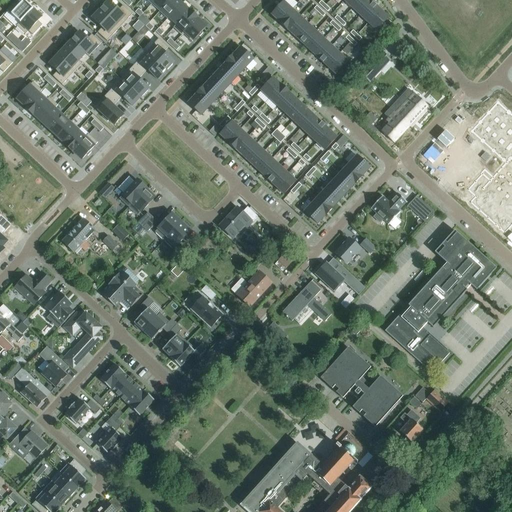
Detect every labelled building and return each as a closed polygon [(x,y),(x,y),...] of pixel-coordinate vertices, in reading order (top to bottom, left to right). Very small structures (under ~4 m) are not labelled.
[(155,0),(152,4),(159,12),(170,0),(155,0)] [(177,0),(170,0),(159,12),(168,19),(169,18),(169,17),(182,4),(177,0)] [(352,8),(359,0),(345,0),(344,1),(352,8)] [(360,16),(372,3),(369,0),(359,0),(352,8),(360,16)] [(16,1),(7,11),(20,23),(33,9),(33,10),(33,9),(24,1),(20,5),(16,1)] [(109,1),(101,10),(120,28),(132,14),(123,5),(119,10),(109,1)] [(280,23),(292,9),(284,2),(272,15),(280,23)] [(368,23),(380,10),(372,3),(360,16),(368,23)] [(182,4),(169,17),(169,18),(176,24),(177,25),(190,11),(189,11),(182,4)] [(20,23),(16,26),(25,35),(29,31),(33,35),(42,25),(38,21),(41,18),(33,10),(33,9),(20,23)] [(138,9),(135,12),(140,17),(142,15),(143,13),(138,9)] [(288,30),(300,17),(292,9),(280,23),(288,30)] [(94,17),(92,19),(102,28),(98,33),(107,41),(120,28),(101,10),(99,11),(98,10),(93,16),(94,17)] [(176,24),(173,28),(182,36),(183,34),(197,19),(198,19),(190,10),(189,11),(190,11),(177,25),(176,24)] [(388,18),(380,10),(368,23),(376,31),(388,18)] [(140,17),(138,19),(139,21),(145,26),(146,27),(149,23),(150,22),(142,15),(140,17)] [(296,37),(308,24),(300,17),(288,30),(296,37)] [(197,19),(183,34),(192,42),(198,35),(199,37),(203,33),(202,32),(206,27),(198,19),(197,19)] [(149,23),(146,27),(149,30),(150,31),(154,27),(149,23)] [(303,45),(316,32),(308,24),(296,37),(303,45)] [(144,35),(149,30),(146,27),(145,26),(140,31),(144,35)] [(159,28),(156,32),(160,36),(164,32),(159,28)] [(80,32),(72,40),(86,53),(85,53),(89,57),(101,43),(92,34),(87,39),(80,32)] [(311,52),(324,39),(316,32),(303,45),(311,52)] [(26,38),(17,47),(23,52),(31,43),(26,38)] [(170,38),(167,42),(171,46),(175,43),(170,38)] [(159,39),(146,52),(165,70),(167,69),(167,70),(173,64),(172,63),(174,62),(164,52),(168,48),(159,39)] [(319,59),(331,46),(324,39),(311,52),(319,59)] [(72,40),(65,48),(78,61),(79,61),(85,53),(86,53),(72,40)] [(175,43),(171,46),(176,51),(180,47),(175,43)] [(327,67),(339,54),(331,46),(319,59),(327,67)] [(253,59),(240,47),(233,56),(246,68),(253,59)] [(65,48),(57,56),(74,72),(82,64),(79,61),(78,61),(65,48)] [(111,50),(106,55),(112,61),(117,55),(111,50)] [(0,68),(4,72),(13,63),(0,51),(0,68)] [(146,52),(133,66),(143,75),(147,70),(157,79),(165,70),(146,52)] [(391,60),(382,52),(375,60),(366,69),(375,77),(381,71),(391,60)] [(348,61),(339,54),(327,67),(335,74),(348,61)] [(57,56),(50,64),(57,71),(53,76),(62,85),(74,72),(57,56)] [(246,68),(233,56),(225,63),(238,76),(246,68)] [(238,76),(225,63),(218,71),(231,83),(238,76)] [(100,66),(95,71),(99,74),(103,70),(100,66)] [(133,66),(121,79),(140,97),(141,96),(142,97),(148,91),(147,90),(148,88),(139,79),(143,75),(133,66)] [(89,71),(85,76),(89,80),(93,75),(89,71)] [(231,83),(218,71),(211,79),(224,91),(231,83)] [(47,75),(43,79),(48,83),(52,79),(47,75)] [(269,99),(281,86),(273,78),(261,91),(269,99)] [(52,79),(48,83),(53,88),(56,84),(52,79)] [(121,79),(108,93),(118,101),(122,97),(132,106),(140,97),(121,79)] [(224,91),(211,79),(203,87),(216,99),(224,91)] [(33,82),(17,99),(25,107),(26,107),(40,92),(42,90),(33,82)] [(277,106),(289,93),(281,86),(269,99),(277,106)] [(216,99),(203,87),(196,95),(209,107),(216,99)] [(411,128),(429,108),(408,89),(390,109),(395,114),(409,126),(411,128)] [(63,90),(59,93),(64,98),(67,94),(63,90)] [(25,107),(34,115),(48,99),(47,99),(40,92),(26,107),(25,107)] [(108,93),(95,107),(104,115),(102,117),(107,122),(109,120),(114,125),(123,115),(114,106),(118,101),(108,93)] [(285,113),(297,100),(289,93),(277,106),(285,113)] [(67,94),(64,98),(69,102),(72,99),(67,94)] [(209,107),(196,95),(188,103),(201,115),(209,107)] [(48,99),(34,115),(41,122),(54,108),(54,109),(58,105),(49,97),(47,99),(48,99)] [(88,99),(83,104),(85,107),(87,108),(92,102),(88,99)] [(293,121),(305,108),(297,100),(285,113),(293,121)] [(81,102),(77,106),(82,110),(85,107),(83,104),(81,102)] [(485,170),(468,190),(475,197),(470,202),(505,234),(511,225),(511,114),(498,102),(471,131),(506,163),(493,177),(485,170)] [(85,107),(82,110),(87,115),(90,111),(87,108),(85,107)] [(54,108),(41,122),(49,129),(62,116),(54,109),(54,108)] [(301,128),(313,115),(305,108),(293,121),(301,128)] [(370,112),(361,122),(368,129),(372,125),(377,119),(370,112)] [(393,143),(409,126),(395,114),(390,120),(389,118),(386,121),(389,124),(382,132),(393,143)] [(309,135),(321,122),(313,115),(301,128),(309,135)] [(62,116),(49,129),(57,137),(70,123),(62,116)] [(94,119),(91,123),(96,127),(99,124),(94,119)] [(70,123),(57,137),(65,144),(78,131),(80,129),(71,121),(70,123)] [(228,143),(240,129),(232,122),(220,135),(228,143)] [(316,143),(329,130),(321,122),(309,135),(316,143)] [(99,124),(96,127),(100,132),(104,128),(99,124)] [(236,150),(248,137),(240,129),(228,143),(236,150)] [(337,137),(329,130),(316,143),(325,151),(337,137)] [(65,144),(64,144),(73,152),(73,151),(86,138),(85,138),(78,131),(65,144)] [(86,138),(73,151),(73,152),(82,160),(86,155),(88,156),(91,152),(90,151),(98,143),(89,134),(85,138),(86,138)] [(244,157),(256,144),(248,137),(236,150),(244,157)] [(252,165),(264,152),(256,144),(244,157),(252,165)] [(260,172),(272,159),(264,152),(252,165),(260,172)] [(357,156),(349,164),(362,176),(370,168),(357,156)] [(268,179),(280,166),(272,159),(260,172),(268,179)] [(362,176),(349,164),(342,172),(355,184),(362,176)] [(275,187),(288,174),(280,166),(268,179),(275,187)] [(355,184),(342,172),(334,180),(347,192),(355,184)] [(296,181),(288,174),(275,187),(284,194),(296,181)] [(128,207),(146,189),(137,180),(119,199),(128,207)] [(347,192),(334,180),(327,188),(340,200),(347,192)] [(100,193),(105,198),(114,189),(109,184),(100,193)] [(340,200),(327,188),(319,196),(332,208),(340,200)] [(146,189),(128,207),(138,216),(155,198),(146,189)] [(396,194),(388,202),(383,197),(383,196),(371,209),(371,210),(372,209),(377,214),(374,217),(380,223),(383,220),(388,224),(388,225),(400,212),(399,212),(398,211),(406,203),(407,202),(397,193),(396,193),(396,194)] [(332,208),(319,196),(312,204),(325,216),(332,208)] [(424,223),(434,212),(417,197),(418,196),(417,196),(407,207),(408,207),(424,223)] [(325,216),(312,204),(304,212),(317,224),(325,216)] [(247,219),(252,223),(258,217),(248,207),(243,212),(237,207),(219,226),(233,239),(238,233),(236,231),(247,219)] [(143,227),(152,218),(148,213),(138,223),(143,227)] [(181,223),(172,214),(155,232),(164,241),(181,223)] [(157,222),(152,218),(143,227),(148,232),(157,222)] [(0,254),(5,249),(3,247),(8,241),(6,239),(16,228),(6,219),(1,223),(0,222),(0,254)] [(85,241),(95,230),(84,219),(62,241),(74,253),(80,246),(85,251),(90,245),(85,241)] [(183,224),(181,223),(164,241),(176,252),(183,244),(180,242),(190,231),(188,229),(189,228),(184,223),(183,224)] [(128,235),(119,225),(113,231),(123,241),(128,235)] [(425,335),(428,332),(422,326),(426,322),(433,328),(467,290),(465,288),(469,284),(476,291),(496,268),(457,233),(447,244),(444,242),(434,253),(447,264),(443,269),(442,268),(408,306),(411,309),(407,313),(404,310),(385,331),(429,371),(436,363),(433,360),(434,358),(440,364),(449,354),(429,336),(428,337),(425,335)] [(108,236),(103,241),(112,251),(118,246),(108,236)] [(349,239),(335,253),(346,264),(360,249),(349,239)] [(375,248),(366,240),(361,246),(370,254),(375,248)] [(190,246),(185,242),(183,244),(176,252),(180,256),(190,246)] [(118,246),(112,251),(117,255),(122,250),(118,246)] [(252,246),(245,253),(250,258),(257,251),(252,246)] [(291,262),(283,255),(279,260),(287,267),(291,262)] [(364,262),(352,276),(361,284),(365,279),(369,283),(377,275),(364,262)] [(352,276),(341,265),(335,271),(328,264),(326,263),(322,267),(321,266),(316,272),(317,273),(316,275),(335,292),(344,282),(358,295),(365,288),(361,284),(352,276)] [(131,308),(143,295),(135,287),(137,285),(136,284),(139,280),(128,269),(124,273),(124,272),(121,275),(120,273),(104,290),(106,291),(102,295),(116,307),(122,300),(131,308)] [(500,277),(511,290),(511,277),(507,271),(500,277)] [(52,282),(41,272),(35,279),(35,280),(33,282),(26,275),(15,287),(34,305),(45,293),(43,291),(52,282)] [(250,307),(272,283),(259,272),(248,284),(242,278),(231,290),(250,307)] [(331,315),(314,298),(321,291),(311,282),(282,312),(286,316),(285,317),(288,319),(288,318),(292,321),(307,305),(325,322),(331,315)] [(206,286),(201,291),(211,301),(216,296),(206,286)] [(72,305),(73,304),(59,291),(58,292),(59,292),(44,307),(62,325),(75,312),(74,311),(74,312),(69,307),(72,304),(72,305)] [(143,332),(157,317),(148,309),(154,302),(149,297),(140,306),(145,311),(134,323),(136,325),(135,326),(140,331),(141,330),(143,332)] [(191,309),(211,328),(223,315),(203,297),(191,309)] [(79,326),(90,335),(74,352),(71,350),(63,359),(73,369),(102,337),(98,333),(102,328),(86,313),(81,317),(77,313),(63,327),(71,335),(79,326)] [(168,333),(177,324),(172,319),(169,322),(160,313),(157,317),(143,332),(152,340),(163,329),(168,333)] [(23,337),(4,318),(0,314),(0,333),(2,331),(3,332),(7,329),(9,331),(13,335),(12,336),(18,342),(23,337)] [(27,318),(23,322),(28,327),(32,323),(27,318)] [(267,318),(262,324),(272,334),(277,329),(271,324),(272,322),(267,318)] [(22,321),(16,327),(23,334),(28,328),(28,327),(23,322),(22,321)] [(182,329),(177,324),(168,333),(173,338),(162,350),(171,358),(171,359),(187,342),(187,341),(187,342),(178,334),(182,329)] [(363,328),(359,324),(352,331),(357,335),(363,328)] [(9,343),(1,336),(0,336),(0,345),(4,348),(9,343)] [(52,336),(45,343),(52,350),(52,347),(54,347),(54,339),(52,339),(52,336)] [(196,350),(187,342),(171,359),(180,368),(192,355),(197,360),(206,350),(201,345),(196,350)] [(41,373),(56,387),(58,385),(59,387),(63,383),(61,381),(67,375),(64,373),(69,367),(47,347),(39,355),(50,365),(41,373)] [(396,394),(398,392),(380,376),(379,377),(381,379),(379,381),(378,379),(372,386),(362,377),(368,371),(367,369),(368,368),(370,369),(371,368),(353,352),(351,354),(347,351),(346,350),(336,361),(337,363),(334,366),(333,365),(324,374),(324,375),(323,376),(328,380),(326,383),(325,382),(325,383),(332,389),(334,386),(339,390),(336,393),(343,399),(355,386),(358,388),(354,392),(358,395),(361,391),(364,394),(352,407),(359,413),(362,410),(366,414),(363,417),(370,423),(371,423),(370,423),(373,420),(377,425),(378,423),(379,423),(387,414),(386,412),(389,409),(390,410),(400,399),(399,398),(396,394)] [(110,389),(125,373),(115,364),(100,380),(110,389)] [(22,368),(15,376),(27,387),(21,393),(37,408),(38,407),(40,408),(44,403),(42,402),(47,397),(39,391),(43,386),(36,379),(35,380),(22,368)] [(120,397),(134,383),(125,374),(125,373),(110,389),(111,389),(120,397)] [(130,407),(144,391),(143,391),(134,383),(120,397),(130,406),(129,406),(130,407)] [(423,388),(415,396),(423,403),(426,399),(430,394),(423,388)] [(426,399),(437,410),(446,401),(434,390),(430,394),(426,399)] [(140,416),(154,400),(144,391),(130,407),(140,416)] [(17,428),(6,419),(5,420),(1,416),(2,415),(3,416),(9,410),(7,409),(10,406),(10,405),(10,402),(7,399),(8,398),(2,392),(1,393),(0,392),(0,421),(2,424),(0,425),(0,431),(7,439),(17,428)] [(414,397),(409,403),(417,409),(422,404),(414,397)] [(70,410),(65,415),(76,425),(90,409),(95,414),(100,409),(91,400),(87,405),(80,399),(76,404),(74,403),(69,409),(70,410)] [(423,430),(416,424),(420,419),(411,410),(407,415),(404,413),(400,418),(407,424),(399,432),(406,438),(404,440),(410,445),(411,443),(412,443),(423,430)] [(115,432),(120,427),(115,423),(111,418),(106,423),(112,428),(97,444),(108,454),(112,449),(113,450),(119,444),(118,443),(122,438),(115,432)] [(12,443),(9,446),(23,459),(26,456),(29,453),(36,459),(48,446),(48,445),(47,446),(32,431),(30,433),(25,428),(12,443)] [(392,448),(396,444),(395,443),(397,441),(395,440),(396,438),(394,437),(393,438),(387,432),(387,431),(385,429),(379,436),(392,448)] [(349,511),(360,500),(371,487),(360,477),(348,490),(339,481),(339,480),(337,478),(348,467),(350,469),(351,470),(357,463),(357,464),(368,451),(347,432),(336,445),(335,446),(338,449),(323,466),(321,464),(320,465),(311,456),(298,443),(243,504),(251,511),(349,511)] [(60,473),(63,475),(78,489),(86,480),(81,475),(86,470),(74,460),(70,464),(68,463),(60,473)] [(63,475),(55,484),(70,498),(78,489),(63,475)] [(55,484),(52,481),(44,490),(61,506),(70,498),(55,484)] [(56,511),(61,506),(44,490),(35,499),(37,500),(32,505),(39,511),(47,511),(48,511),(49,511),(56,511)] [(18,504),(19,503),(22,500),(13,492),(9,496),(18,504)] [(115,511),(116,511),(118,511),(123,507),(114,497),(108,503),(106,501),(95,511),(115,511)]
